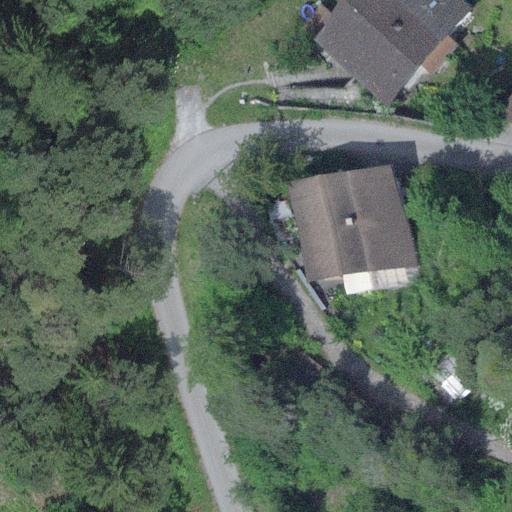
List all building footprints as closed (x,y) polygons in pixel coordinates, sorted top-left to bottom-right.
[(470,0),(377,0),(330,47),(396,113),(490,19),(470,0)] [(346,27),(328,8),(299,36),(316,55),(346,27)] [(410,175),(305,191),(320,288),(425,272),(410,175)] [(300,218),(276,221),(280,245),(304,241),(300,218)] [(494,374),(466,344),(434,374),(462,404),(494,374)]
